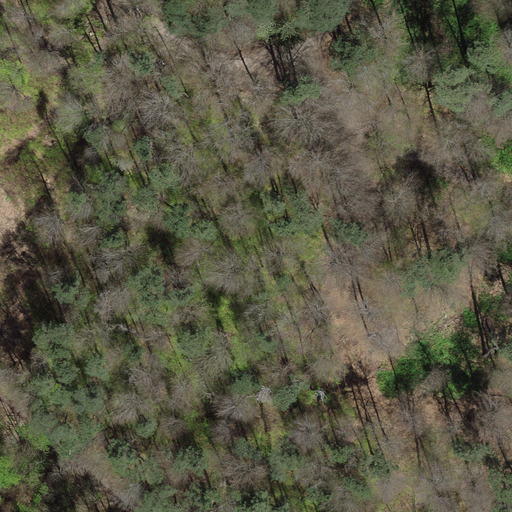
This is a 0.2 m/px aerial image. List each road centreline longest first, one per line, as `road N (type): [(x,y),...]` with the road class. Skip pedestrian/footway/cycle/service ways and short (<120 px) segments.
road 1 (track): [(511,197),(238,61),(202,54),(117,0)]
road 2 (track): [(0,397),(133,511)]
road 3 (track): [(238,61),(323,37),(357,0)]
